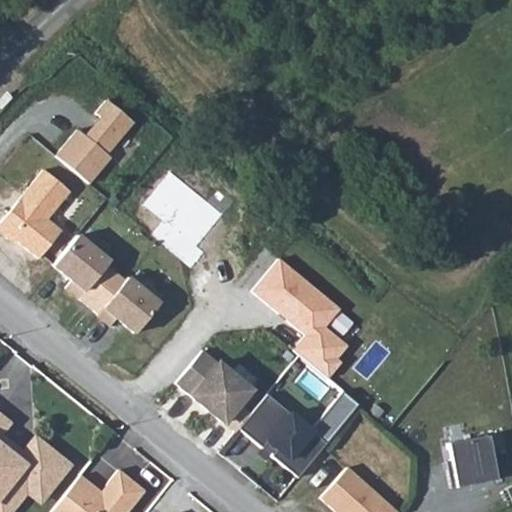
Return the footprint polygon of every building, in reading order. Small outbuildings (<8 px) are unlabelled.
[(79,128),(56,155),(90,184),(112,158),(108,155),(136,122),(108,99),(96,112),(101,116),(86,134),(79,128)] [(47,168),(0,224),(0,227),(11,237),(13,234),(41,257),(64,229),(50,218),(73,190),(47,168)] [(152,235),(189,268),(203,253),(197,246),(221,214),(170,172),(144,205),(163,222),(152,235)] [(80,234),(55,263),(73,279),(67,286),(81,297),(112,260),(80,234)] [(304,335),(294,350),(329,378),(344,362),(339,358),(348,347),(326,326),(340,309),(279,259),(251,292),(304,335)] [(129,276),(98,313),(112,324),(118,317),(136,332),(161,302),(129,276)] [(204,349),(177,382),(225,422),(252,389),(204,349)] [(268,393),(239,427),(263,447),(269,441),(278,449),(273,456),(299,477),(358,406),(343,394),(312,429),(268,393)] [(0,502),(1,503),(0,503),(0,511),(9,511),(31,487),(35,490),(44,478),(54,487),(74,463),(39,434),(24,452),(15,451),(3,440),(0,431),(12,417),(3,410),(0,412),(0,502)] [(445,471),(449,490),(494,480),(485,437),(445,445),(450,470),(445,471)] [(397,511),(347,467),(320,498),(336,511),(397,511)] [(103,492),(83,476),(52,511),(130,511),(147,493),(121,471),(103,492)] [(54,487),(44,478),(35,490),(44,498),(54,487)]
